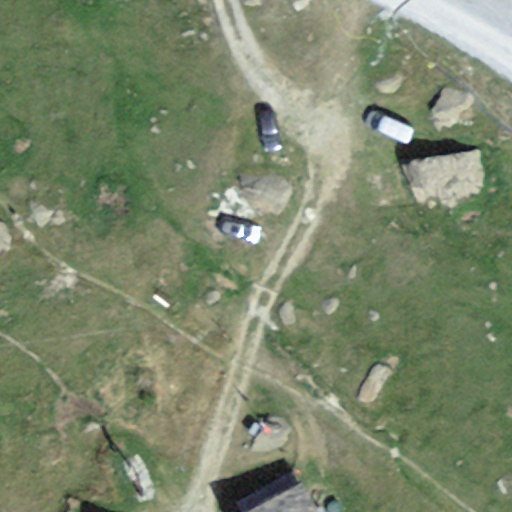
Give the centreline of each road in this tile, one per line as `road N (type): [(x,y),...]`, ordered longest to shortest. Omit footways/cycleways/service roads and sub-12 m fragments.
road 1 (track): [(196,511),(240,368),(324,184),(319,123),(251,65),(230,0)]
road 2 (track): [(511,72),(361,0)]
